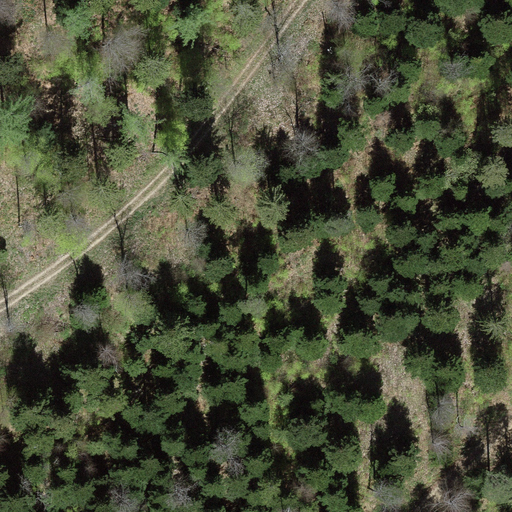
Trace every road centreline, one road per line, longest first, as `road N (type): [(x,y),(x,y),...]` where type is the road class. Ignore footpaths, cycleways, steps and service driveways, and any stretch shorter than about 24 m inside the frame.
road 1 (track): [(310,0),(220,116),(125,216),(0,306)]
road 2 (track): [(511,425),(420,511)]
